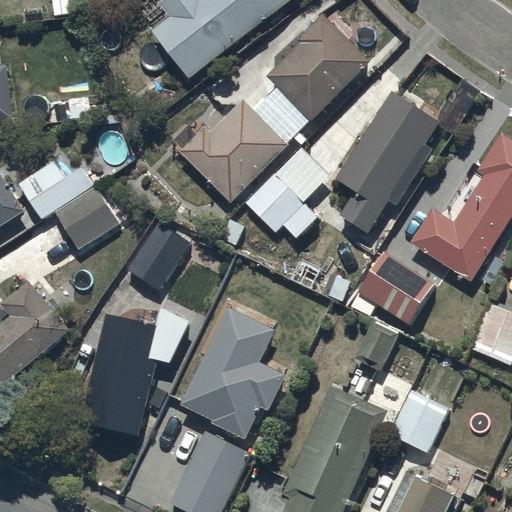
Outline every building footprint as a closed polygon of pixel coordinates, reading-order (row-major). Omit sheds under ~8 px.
[(155,28),(193,77),(292,0),(163,0),(173,13),(155,28)] [(314,120),(372,61),(324,13),(299,38),(302,42),(269,76),(278,85),(257,107),(245,96),(212,130),(206,124),(182,149),(234,200),(290,144),(289,142),(312,118),(314,120)] [(0,120),(13,119),(5,64),(0,64),(0,120)] [(341,213),(371,233),(392,199),(399,203),(435,147),(428,142),(442,120),(394,90),(339,176),(357,187),(341,213)] [(412,241),(474,280),(511,219),(511,138),(503,133),(480,171),(486,174),(457,220),(434,206),(412,241)] [(44,218),(56,210),(81,248),(121,222),(120,221),(132,214),(118,192),(107,199),(84,164),(67,175),(57,159),(21,183),(44,218)] [(0,226),(27,210),(3,169),(0,170),(0,226)] [(331,226),(276,171),(246,201),(277,232),(285,223),(317,255),(332,239),(328,235),(330,232),(328,230),(331,226)] [(127,268),(161,290),(193,241),(160,219),(127,268)] [(361,293),(412,323),(436,282),(385,252),(361,293)] [(0,324),(0,388),(73,327),(58,310),(61,308),(51,296),(48,299),(30,279),(2,302),(13,314),(0,324)] [(473,348),(511,363),(511,310),(491,302),(473,348)] [(141,435),(159,359),(173,361),(193,320),(163,306),(159,324),(108,312),(82,421),(141,435)] [(288,373),(262,359),(278,329),(276,328),(231,307),(182,401),(217,418),(215,421),(247,437),(263,406),(270,409),(288,373)] [(356,358),(383,371),(401,334),(374,321),(356,358)] [(283,511),(345,511),(390,410),(331,384),(283,492),(291,495),(283,511)] [(391,434),(429,452),(450,407),(413,389),(391,434)] [(172,502),(191,511),(222,511),(253,449),(208,427),(172,502)] [(387,511),(455,511),(463,495),(409,468),(387,511)]
